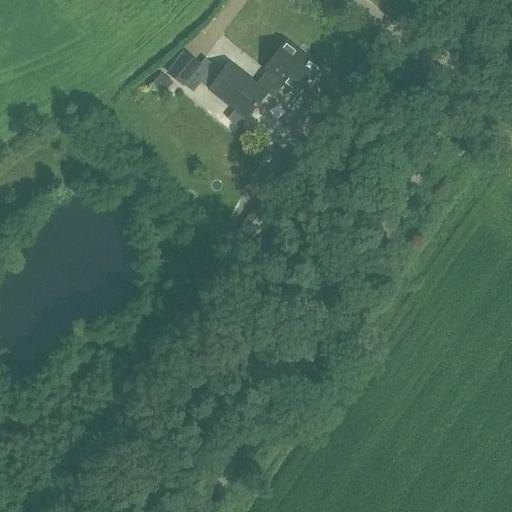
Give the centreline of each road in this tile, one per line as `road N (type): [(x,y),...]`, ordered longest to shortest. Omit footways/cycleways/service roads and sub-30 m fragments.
road 1 (unclassified): [(458,86),(421,169),(284,391),(198,511)]
road 2 (unclassified): [(458,86),(349,0)]
